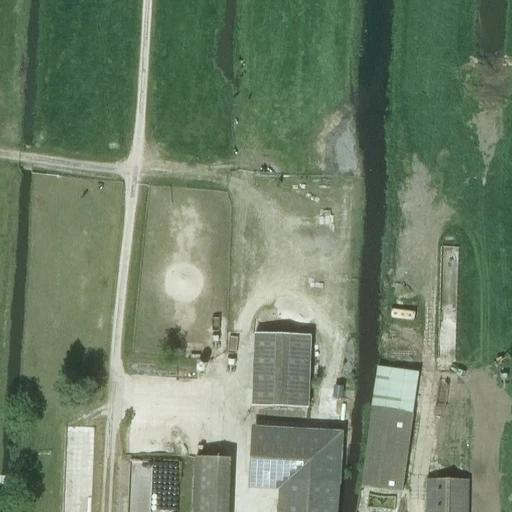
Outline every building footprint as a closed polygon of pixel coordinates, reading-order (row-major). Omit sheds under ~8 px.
[(308,409),(311,337),(254,334),(251,406),(308,409)] [(376,367),(359,487),(400,493),(418,373),(376,367)] [(252,427),(248,478),(278,480),(339,483),(340,473),(340,449),(342,432),(252,427)] [(227,511),(230,477),(230,460),(194,458),(192,511),(227,511)] [(336,511),(339,483),(278,480),(277,491),(276,511),(336,511)] [(468,511),(469,481),(425,480),(424,511),(468,511)]
